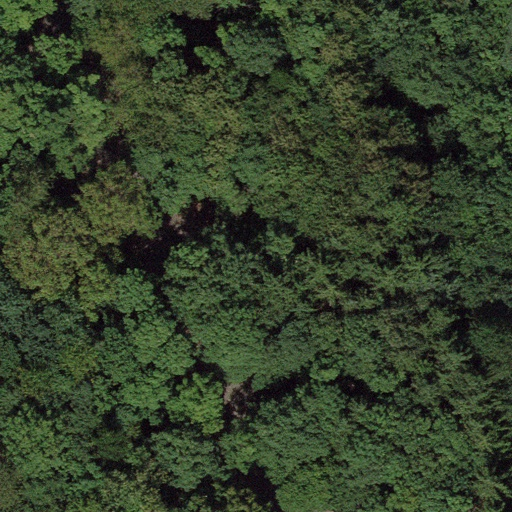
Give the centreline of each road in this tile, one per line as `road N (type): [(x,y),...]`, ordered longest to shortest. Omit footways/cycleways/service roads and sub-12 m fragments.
road 1 (track): [(64,0),(195,338),(293,511)]
road 2 (track): [(137,202),(272,248)]
road 3 (track): [(137,202),(0,183)]
road 4 (track): [(222,59),(93,86)]
